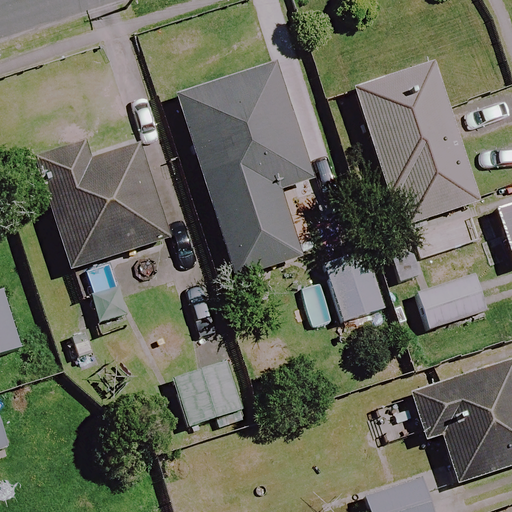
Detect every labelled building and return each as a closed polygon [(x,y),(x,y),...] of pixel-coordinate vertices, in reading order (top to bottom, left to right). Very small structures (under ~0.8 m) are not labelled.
[(471,210),(427,71),(347,96),(391,234),(415,226),(423,254),(450,245),(442,219),(471,210)] [(305,183),(271,75),(173,106),(229,284),(293,264),(271,193),(305,183)] [(173,243),(144,148),(83,167),(78,151),(28,167),(63,278),(173,243)] [(360,258),(319,270),(336,329),(377,317),(360,258)] [(480,319),(469,283),(411,300),(422,336),(480,319)] [(0,359),(15,355),(0,307),(0,359)] [(384,341),(351,344),(354,376),(387,374),(384,341)] [(511,471),(511,382),(507,367),(403,402),(419,448),(434,443),(450,492),(511,471)] [(235,417),(221,369),(170,384),(184,433),(235,417)] [(424,511),(416,487),(359,505),(361,511),(424,511)]
